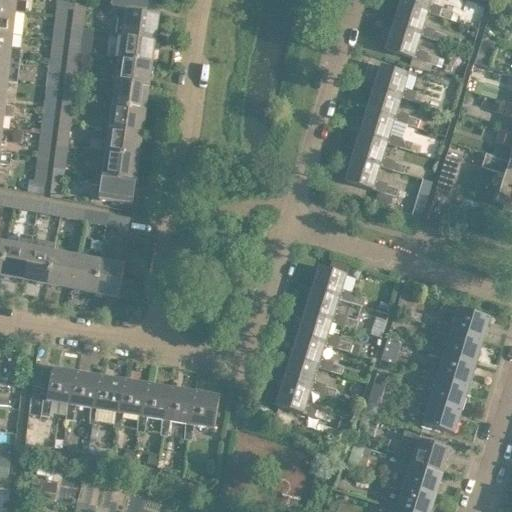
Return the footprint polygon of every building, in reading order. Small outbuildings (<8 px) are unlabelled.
[(0,0),(0,9),(14,11),(23,12),(24,0),(20,0),(0,0)] [(56,0),(54,16),(66,17),(67,0),(56,0)] [(158,15),(146,13),(148,1),(140,0),(110,0),(108,14),(116,18),(114,34),(122,34),(155,39),(158,15)] [(439,6),(439,5),(440,0),(400,0),(399,4),(426,12),(449,20),(452,11),(452,10),(439,6)] [(71,2),(67,27),(82,29),(85,4),(71,2)] [(435,29),(422,26),(426,12),(399,4),(392,27),(419,35),(442,42),(445,34),(434,31),(435,29)] [(14,11),(0,9),(0,33),(12,35),(14,11)] [(54,16),(51,39),(63,41),(66,17),(54,16)] [(67,27),(65,50),(79,52),(82,29),(67,27)] [(427,53),(414,49),(419,35),(392,27),(385,51),(435,66),(437,58),(427,55),(427,53)] [(0,33),(0,57),(9,58),(18,59),(19,47),(10,46),(12,35),(0,33)] [(122,35),(118,58),(151,63),(155,39),(122,35)] [(51,39),(48,63),(60,64),(63,41),(51,39)] [(65,50),(62,74),(76,76),(79,52),(65,50)] [(477,50),(473,61),(484,65),(488,53),(477,50)] [(0,57),(0,80),(6,82),(9,58),(0,57)] [(100,79),(115,81),(148,86),(151,63),(118,58),(112,57),(109,72),(101,71),(100,79)] [(48,63),(45,86),(57,87),(60,64),(48,63)] [(415,92),(403,88),(407,74),(380,66),(373,90),(400,98),(423,105),(425,97),(415,94),(415,92)] [(62,74),(59,97),(73,99),(76,76),(62,74)] [(511,86),(511,78),(506,76),(503,86),(511,89),(511,86)] [(0,80),(0,104),(14,106),(14,105),(3,104),(6,82),(0,80)] [(115,81),(112,105),(145,109),(148,86),(115,81)] [(45,86),(42,109),(53,111),(57,87),(45,86)] [(408,115),(396,111),(400,98),(373,90),(366,112),(393,121),(415,128),(418,119),(408,116),(408,115)] [(59,97),(56,121),(70,123),(73,99),(59,97)] [(494,99),(490,112),(503,116),(507,103),(494,99)] [(511,104),(507,103),(503,116),(511,119),(511,104)] [(0,104),(0,128),(1,129),(3,116),(13,117),(14,106),(0,104)] [(112,105),(108,128),(141,133),(145,109),(112,105)] [(42,109),(39,133),(50,134),(53,111),(42,109)] [(401,138),(389,134),(393,121),(366,112),(359,135),(386,144),(408,151),(411,143),(401,140),(401,138)] [(56,121),(53,145),(67,146),(70,123),(56,121)] [(108,128),(105,152),(138,156),(141,133),(108,128)] [(511,149),(508,161),(511,162),(511,133),(499,130),(495,142),(511,146),(511,149)] [(39,133),(36,156),(47,158),(50,134),(39,133)] [(386,144),(359,135),(352,158),(379,167),(401,174),(404,166),(393,163),(394,161),(382,157),(386,144)] [(53,145),(50,168),(64,170),(67,146),(53,145)] [(501,159),(504,150),(491,146),(488,155),(501,159)] [(0,164),(9,166),(11,153),(0,152),(0,164)] [(105,152),(102,175),(135,180),(138,156),(105,152)] [(488,155),(485,154),(481,167),(504,174),(497,202),(511,207),(511,162),(508,161),(501,159),(488,155)] [(445,155),(443,162),(435,187),(449,191),(459,159),(445,155)] [(47,158),(36,156),(33,181),(43,182),(44,182),(47,158)] [(379,167),(352,158),(344,182),(371,190),(395,197),(398,189),(386,185),(387,184),(374,180),(379,167)] [(47,193),(60,194),(64,170),(50,168),(47,193)] [(135,180),(102,175),(98,199),(131,204),(135,180)] [(25,193),(42,195),(43,182),(33,181),(27,180),(25,193)] [(15,196),(0,193),(0,205),(12,208),(15,196)] [(422,213),(427,197),(417,194),(413,210),(422,213)] [(38,201),(15,196),(12,208),(36,212),(38,201)] [(61,205),(38,201),(36,212),(59,216),(61,205)] [(85,209),(61,205),(59,216),(83,221),(85,209)] [(108,214),(85,209),(83,221),(106,225),(108,214)] [(129,218),(108,214),(106,225),(116,227),(115,233),(126,235),(129,218)] [(6,243),(0,271),(0,274),(23,279),(29,247),(6,243)] [(29,247),(23,279),(46,284),(52,252),(29,247)] [(52,252),(46,284),(69,288),(76,256),(52,252)] [(76,256),(69,288),(93,293),(99,261),(76,256)] [(99,261),(93,293),(117,298),(123,266),(99,261)] [(327,269),(345,275),(348,266),(330,261),(327,269)] [(364,297),(340,290),(345,275),(327,269),(318,267),(311,290),(337,299),(361,306),(364,297)] [(360,321),(333,313),(337,299),(311,290),(304,313),(330,321),(357,330),(360,321)] [(489,317),(459,308),(460,304),(444,299),(442,308),(456,312),(452,326),(451,331),(482,340),(489,317)] [(350,343),(326,335),(330,321),(304,313),(296,336),(323,344),(347,351),(350,343)] [(482,340),(451,331),(452,326),(437,323),(435,330),(450,335),(445,349),(444,354),(475,363),(482,340)] [(343,366),(319,359),(323,344),(296,336),(289,359),(316,367),(340,374),(343,366)] [(386,336),(379,358),(393,362),(400,340),(386,336)] [(475,363),(444,354),(445,349),(430,347),(427,354),(442,359),(438,373),(437,377),(468,386),(475,363)] [(335,389),(312,382),(316,367),(289,359),(282,382),(309,390),(333,397),(335,389)] [(33,365),(30,386),(31,386),(43,388),(47,368),(34,366),(33,365)] [(51,369),(45,400),(42,399),(40,415),(49,416),(51,401),(65,403),(70,403),(75,373),(51,369)] [(468,386),(437,377),(438,373),(423,369),(420,377),(435,381),(430,395),(429,400),(460,409),(468,386)] [(0,382),(13,384),(14,375),(0,373),(0,382)] [(75,373),(70,403),(65,403),(65,419),(72,420),(74,404),(90,407),(93,408),(99,376),(75,373)] [(99,376),(93,408),(90,407),(87,423),(95,424),(96,421),(113,424),(113,411),(117,412),(122,380),(99,376)] [(122,380),(117,412),(113,411),(113,424),(113,427),(120,428),(122,413),(136,415),(141,416),(146,384),(122,380)] [(328,412),(304,405),(309,390),(282,382),(275,405),(325,421),(328,412)] [(146,384),(141,416),(136,415),(136,431),(143,432),(146,417),(161,419),(165,420),(170,388),(146,384)] [(367,398),(376,401),(380,387),(371,384),(367,398)] [(170,388),(165,420),(161,419),(159,434),(167,436),(169,421),(183,423),(188,424),(194,392),(170,388)] [(194,392),(188,424),(183,423),(183,439),(190,440),(193,424),(213,428),(218,396),(194,392)] [(460,409),(429,400),(430,395),(415,392),(413,399),(428,404),(422,424),(453,433),(460,409)] [(337,432),(350,436),(354,421),(342,417),(337,432)] [(449,448),(417,439),(418,435),(404,431),(401,439),(415,443),(411,456),(409,462),(442,472),(449,448)] [(351,444),(344,467),(354,470),(361,447),(351,444)] [(120,459),(131,461),(132,452),(122,450),(120,459)] [(442,472),(409,462),(411,456),(396,453),(394,462),(408,466),(404,480),(402,485),(435,495),(442,472)] [(156,457),(146,454),(144,463),(154,465),(156,457)] [(0,456),(0,475),(7,476),(9,457),(0,456)] [(176,474),(179,466),(171,463),(168,471),(176,474)] [(429,511),(435,495),(402,485),(404,480),(389,478),(386,484),(401,489),(397,503),(395,508),(407,511),(429,511)] [(407,511),(395,508),(397,503),(382,500),(380,508),(393,511),(407,511)]
